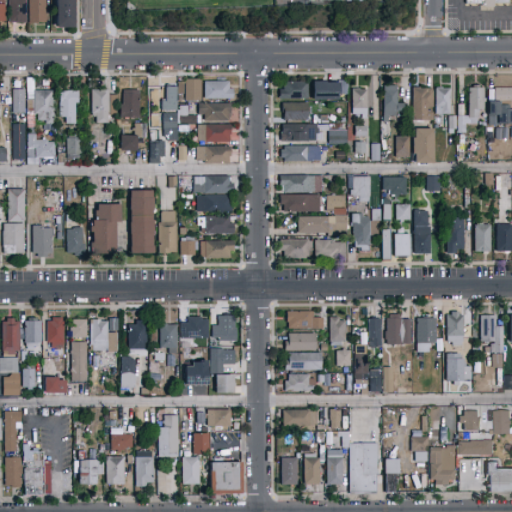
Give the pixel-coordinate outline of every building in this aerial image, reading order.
[(25,0),(25,23),(9,23),(9,0),(25,0)] [(44,0),(45,23),(29,23),(29,0),(44,0)] [(72,0),(72,28),(55,28),(55,0),(72,0)] [(201,79),(201,100),(185,100),(185,79),(201,79)] [(232,82),(232,99),(204,99),(204,82),(232,82)] [(307,82),(307,99),(279,99),(279,82),(307,82)] [(339,82),(339,99),(312,99),(312,82),(339,82)] [(176,86),(176,111),(163,111),(163,86),(176,86)] [(400,86),(400,114),(392,114),(392,121),(383,121),(383,86),(400,86)] [(434,114),(434,87),(449,87),(449,114),(434,114)] [(484,118),(468,118),(468,87),(484,87),(484,118)] [(431,121),(411,121),(411,88),(431,88),(431,121)] [(511,125),(490,125),(490,88),(511,88),(511,125)] [(24,89),(24,114),(12,114),(12,89),(24,89)] [(351,115),(351,89),(367,89),(367,115),(351,115)] [(27,113),(27,90),(52,90),(52,122),(35,122),(35,113),(27,113)] [(138,118),(120,118),(120,90),(138,90),(138,118)] [(59,91),(77,91),(77,118),(59,118),(59,91)] [(91,122),(91,91),(112,91),(112,122),(91,122)] [(179,122),(179,107),(188,107),(188,115),(197,115),(197,104),(230,104),(230,122),(179,122)] [(307,104),(307,120),(281,120),(281,104),(307,104)] [(176,139),(164,139),(164,114),(176,114),(176,139)] [(452,118),(452,119),(463,119),(463,129),(448,130),(448,118),(452,118)] [(119,150),(119,135),(133,135),(133,124),(145,124),(145,141),(136,141),(136,150),(119,150)] [(24,125),(24,160),(12,160),(12,125),(24,125)] [(229,142),(197,142),(197,125),(229,125),(229,142)] [(280,142),(280,125),(316,125),(316,142),(280,142)] [(354,136),(354,127),(366,127),(366,136),(354,136)] [(344,129),(326,128),(326,142),(344,143),(344,129)] [(432,163),(412,163),(412,128),(432,128),(432,163)] [(164,142),(163,161),(149,161),(150,130),(158,130),(157,142),(164,142)] [(395,135),(408,135),(408,157),(395,157),(395,135)] [(66,138),(80,138),(80,159),(66,159),(66,138)] [(27,149),(27,139),(54,139),(54,158),(35,158),(35,149),(27,149)] [(364,152),(354,152),(354,144),(364,144),(364,152)] [(229,164),(196,164),(196,147),(229,147),(229,164)] [(280,162),(280,147),(327,147),(327,162),(280,162)] [(279,176),(321,176),(321,193),(279,193),(279,176)] [(193,177),(232,177),(232,194),(193,194),(193,177)] [(369,203),(348,203),(348,177),(369,177),(369,203)] [(425,192),(425,177),(439,177),(439,192),(425,192)] [(404,178),(404,194),(382,194),(382,178),(404,178)] [(24,190),(24,254),(2,254),(2,224),(7,224),(7,190),(24,190)] [(129,254),(129,191),(153,191),(153,254),(129,254)] [(320,195),(320,212),(279,212),(279,195),(320,195)] [(326,212),(326,195),(344,196),(344,212),(326,212)] [(231,212),(195,212),(195,196),(231,196),(231,212)] [(118,205),(117,254),(91,254),(91,205),(118,205)] [(395,221),(395,205),(409,205),(409,221),(395,221)] [(413,254),(413,211),(429,211),(429,255),(413,254)] [(176,254),(158,254),(158,212),(176,212),(176,254)] [(369,214),(369,251),(352,251),(352,214),(369,214)] [(233,235),(204,235),(204,217),(233,217),(233,235)] [(297,217),(335,217),(335,235),(297,235),(297,217)] [(445,253),(445,218),(462,218),(462,253),(445,253)] [(473,252),(473,225),(490,225),(490,252),(473,252)] [(511,225),(511,252),(494,252),(494,225),(511,225)] [(32,257),(32,226),(51,226),(51,257),(32,257)] [(83,256),(66,256),(66,228),(83,228),(83,256)] [(390,230),(390,259),(381,259),(381,230),(390,230)] [(393,257),(393,235),(409,235),(409,257),(393,257)] [(179,256),(179,237),(194,237),(194,256),(179,256)] [(279,258),(279,240),(309,240),(309,258),(279,258)] [(200,241),(232,241),(232,258),(200,258),(200,241)] [(345,241),(345,258),(313,258),(313,241),(345,241)] [(321,329),(285,329),(285,313),(321,313),(321,329)] [(445,313),(462,313),(462,324),(469,324),(469,337),(462,337),(462,346),(445,346),(445,313)] [(479,343),(479,316),(493,316),(493,326),(502,326),(502,368),(491,368),(491,343),(479,343)] [(115,317),(106,317),(106,330),(116,330),(115,317)] [(207,317),(207,338),(180,338),(180,317),(207,317)] [(344,317),(344,345),(328,345),(328,317),(344,317)] [(46,318),(63,318),(63,347),(46,347),(46,318)] [(385,345),(385,318),(410,318),(410,345),(385,345)] [(415,352),(415,318),(433,318),(433,352),(415,352)] [(381,319),(381,347),(367,347),(367,319),(381,319)] [(71,320),(85,320),(85,338),(71,338),(71,320)] [(107,320),(107,333),(116,333),(116,351),(90,351),(89,320),(107,320)] [(41,321),(41,345),(24,345),(24,321),(41,321)] [(128,354),(128,324),(145,324),(145,354),(128,354)] [(176,324),(176,352),(159,352),(159,324),(176,324)] [(3,396),(2,375),(0,375),(0,357),(2,357),(1,325),(18,325),(19,396),(3,396)] [(215,342),(215,326),(236,326),(236,342),(215,342)] [(314,351),(284,351),(284,333),(314,333),(314,351)] [(71,343),(86,343),(86,381),(71,381),(71,343)] [(353,345),(364,345),(364,382),(353,382),(353,345)] [(209,373),(209,349),(225,349),(225,373),(209,373)] [(349,351),(349,366),(336,366),(336,351),(349,351)] [(284,371),(284,353),(321,353),(321,371),(284,371)] [(462,364),(470,364),(470,382),(445,382),(445,354),(462,354),(462,364)] [(133,359),(133,388),(121,388),(121,359),(133,359)] [(203,359),(187,359),(188,364),(180,364),(180,383),(203,382),(203,359)] [(392,367),(392,393),(381,393),(381,367),(392,367)] [(21,388),(21,369),(33,369),(33,388),(21,388)] [(283,391),(283,374),(312,374),(312,391),(283,391)] [(233,394),(215,394),(215,375),(233,375),(233,394)] [(378,377),(367,377),(367,391),(378,391),(378,377)] [(511,389),(504,389),(503,377),(511,377),(511,389)] [(64,378),(64,394),(43,394),(43,378),(64,378)] [(227,408),(204,408),(204,425),(227,424),(227,408)] [(19,410),(1,409),(1,450),(13,450),(13,421),(18,421),(19,410)] [(281,411),(309,410),(309,412),(316,412),(316,431),(311,431),(311,426),(310,426),(310,430),(303,431),(302,427),(281,427),(281,411)] [(329,422),(329,410),(336,410),(336,411),(340,411),(340,424),(339,424),(339,428),(336,428),(336,430),(330,430),(330,422),(329,422)] [(479,432),(462,432),(462,424),(458,424),(458,416),(462,416),(462,412),(479,412),(479,432)] [(510,435),(496,435),(496,436),(489,436),(489,431),(494,431),(494,412),(510,412),(510,435)] [(156,454),(176,454),(175,413),(161,413),(161,426),(155,426),(156,454)] [(108,448),(130,448),(130,433),(108,432),(108,448)] [(206,432),(190,432),(190,452),(207,452),(206,432)] [(348,448),(341,448),(341,437),(337,437),(337,432),(348,432),(348,436),(349,436),(349,443),(348,443),(348,448)] [(324,449),(315,449),(315,433),(324,433),(324,449)] [(410,452),(410,438),(427,438),(427,452),(410,452)] [(458,457),(458,443),(470,443),(470,442),(493,441),(493,456),(458,457)] [(377,492),(363,492),(348,492),(348,480),(348,444),(365,444),(377,444),(377,492)] [(430,483),(430,480),(429,480),(429,448),(445,448),(445,446),(454,446),(454,448),(454,483),(448,483),(448,487),(434,487),(434,483),(430,483)] [(132,483),(150,483),(150,450),(132,450),(132,483)] [(414,463),(414,453),(426,452),(426,463),(414,463)] [(43,453),(43,461),(47,461),(47,465),(48,487),(49,500),(29,499),(29,488),(29,465),(36,465),(35,453),(43,453)] [(121,455),(103,455),(102,483),(121,483),(121,455)] [(319,486),(302,486),(303,459),(303,455),(316,455),(316,459),(319,459),(319,486)] [(326,458),(326,455),(342,455),(342,486),(326,486),(326,458)] [(18,485),(17,456),(1,456),(2,485),(18,485)] [(179,483),(196,483),(196,456),(179,456),(179,483)] [(101,473),(100,458),(74,459),(74,483),(92,482),(92,473),(101,473)] [(296,486),(280,486),(280,459),(298,459),(298,470),(296,470),(296,486)] [(384,460),(399,460),(400,474),(384,474),(384,460)] [(459,486),(459,460),(482,461),(482,486),(459,486)] [(237,461),(208,462),(208,493),(238,492),(237,461)] [(511,470),(511,492),(488,492),(488,487),(485,487),(485,485),(488,485),(488,482),(486,482),(486,463),(497,463),(497,466),(496,466),(496,469),(498,469),(498,470),(511,470)] [(246,500),(219,501),(219,486),(219,473),(246,472),(247,472),(248,486),(248,500),(246,500)] [(381,490),(392,490),(393,473),(382,473),(381,490)]
